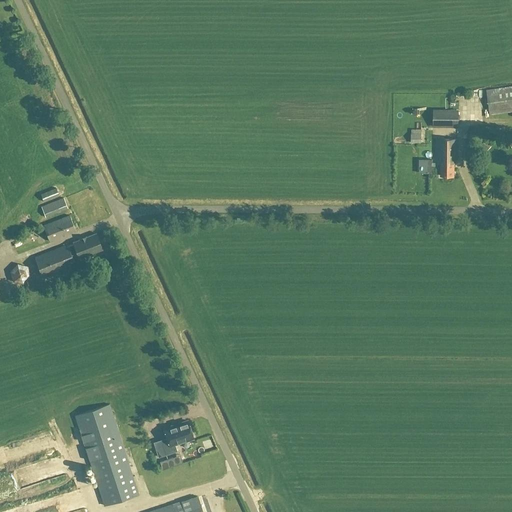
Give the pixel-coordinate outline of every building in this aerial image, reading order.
[(511,87),(486,91),(490,115),(511,111),(511,87)] [(434,113),(433,125),(458,125),(458,113),(434,113)] [(420,143),(420,134),(420,130),(411,130),(411,143),(420,143)] [(438,142),(437,163),(440,163),(440,176),(454,176),(454,160),(456,160),(457,139),(438,139),(438,142)] [(419,160),(418,173),(434,173),(434,165),(431,165),(431,160),(419,160)] [(59,196),(55,188),(40,194),(43,202),(59,196)] [(66,199),(44,207),(48,216),(69,208),(66,199)] [(43,226),(49,241),(75,231),(69,216),(43,226)] [(74,263),(81,261),(79,258),(102,249),(96,233),(73,243),(73,244),(68,246),(67,245),(34,258),(42,278),(75,264),(74,263)] [(27,267),(17,264),(10,272),(13,281),(22,284),(29,277),(27,267)] [(70,271),(73,278),(91,271),(89,264),(70,271)] [(138,495),(109,405),(75,416),(104,506),(138,495)] [(167,441),(161,443),(165,455),(176,452),(174,445),(193,439),(187,421),(164,429),(167,441)] [(182,458),(170,463),(172,468),(184,463),(182,458)] [(38,511),(68,511),(85,507),(80,492),(37,505),(38,511)] [(201,511),(197,497),(150,511),(201,511)]
